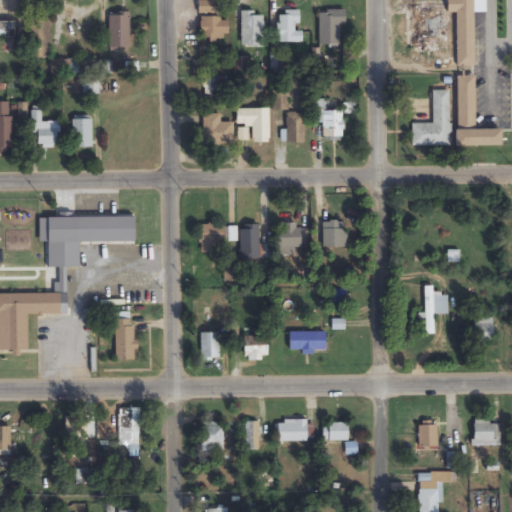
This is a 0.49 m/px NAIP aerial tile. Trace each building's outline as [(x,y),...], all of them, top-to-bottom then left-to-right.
[(198,0),(198,15),(219,15),(219,0),(198,0)] [(410,4),(410,45),(422,45),(422,51),(438,51),(438,46),(446,46),(446,13),(456,13),(456,67),(474,67),(474,0),(446,0),(447,4),(410,4)] [(272,8),(304,6),(306,43),(274,45),(272,8)] [(315,8),(347,6),(350,46),(318,49),(315,8)] [(238,9),(264,9),(264,49),(238,49),(238,9)] [(129,13),(108,13),(109,52),(130,51),(129,13)] [(200,39),(228,39),(228,17),(200,17),(200,39)] [(13,22),(0,22),(0,36),(13,37),(13,22)] [(283,57),(270,57),(270,71),(283,71),(283,57)] [(50,60),(50,75),(83,75),(83,60),(50,60)] [(457,77),(457,148),(502,148),(502,131),(475,131),(475,77),(457,77)] [(225,78),(203,78),(203,100),(225,100),(225,78)] [(411,147),(449,147),(449,91),(432,91),(432,124),(411,124),(411,147)] [(324,100),(310,100),(310,123),(323,123),(323,142),(342,142),(342,111),(324,111),(324,100)] [(0,154),(12,154),(12,103),(0,102),(0,154)] [(269,109),(236,109),(236,127),(252,127),(252,143),(269,143),(269,109)] [(37,134),(38,149),(60,149),(59,122),(40,122),(40,112),(32,112),(32,134),(37,134)] [(203,146),(233,146),(233,123),(220,123),(220,114),(203,114),(203,146)] [(286,145),(305,145),(305,114),(286,114),(286,145)] [(92,149),(92,118),(72,118),(72,149),(92,149)] [(323,223),(323,248),(346,248),(346,223),(323,223)] [(199,253),(225,253),(225,225),(199,225),(199,253)] [(301,225),(277,225),(277,247),(301,247),(301,225)] [(260,226),(240,226),(240,260),(260,260),(260,226)] [(447,315),(447,297),(433,297),(433,287),(424,287),(425,335),(435,335),(434,315),(447,315)] [(0,295),(0,351),(27,351),(27,316),(60,316),(60,294),(0,295)] [(475,314),(475,344),(494,344),(494,314),(475,314)] [(115,362),(134,362),(134,321),(115,321),(115,362)] [(326,351),(326,332),(289,332),(289,351),(326,351)] [(201,334),(201,360),(219,360),(219,334),(201,334)] [(244,337),(244,361),(267,361),(267,337),(244,337)] [(139,409),(118,409),(118,451),(139,451),(139,409)] [(278,421),(278,443),(307,443),(307,421),(278,421)] [(222,452),(223,424),(202,423),(201,452),(222,452)] [(243,423),(243,451),(258,451),(258,423),(243,423)] [(328,442),(349,442),(349,424),(328,424),(328,442)] [(419,449),(437,449),(437,424),(419,424),(419,449)] [(500,446),(500,424),(474,424),(474,446),(500,446)] [(87,425),(66,425),(66,441),(87,441),(87,425)] [(0,452),(11,452),(11,428),(0,427),(0,452)] [(30,463),(46,463),(46,430),(30,430),(30,463)] [(357,455),(357,444),(346,444),(346,455),(357,455)] [(90,470),(75,470),(76,486),(91,485),(90,470)] [(418,511),(439,511),(440,476),(419,476),(418,511)]
